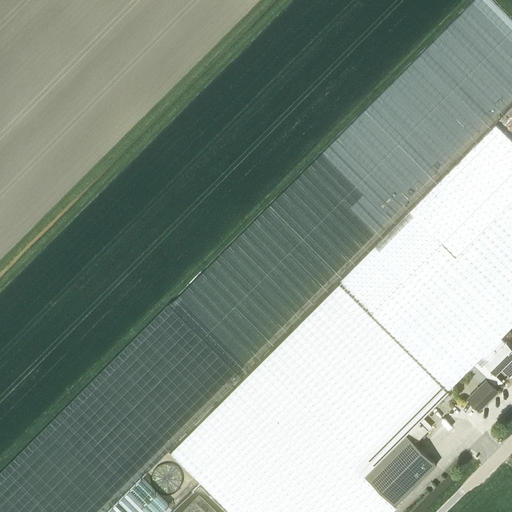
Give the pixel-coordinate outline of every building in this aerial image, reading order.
[(365,475),(406,434),(438,401),(447,391),(477,361),(482,365),(484,363),(505,341),(501,337),(511,326),(511,140),(496,124),(170,451),(230,511),(390,511),(397,506),(395,505),(365,475)] [(511,347),(505,341),(484,363),(495,375),(503,367),(511,376),(511,375),(511,347)] [(486,379),(468,397),(479,409),(497,391),(486,379)] [(420,421),(407,434),(415,442),(428,429),(420,421)] [(406,434),(365,475),(395,505),(436,464),(415,442),(407,434),(406,434)] [(161,511),(169,505),(142,478),(141,477),(105,511),(161,511)]
